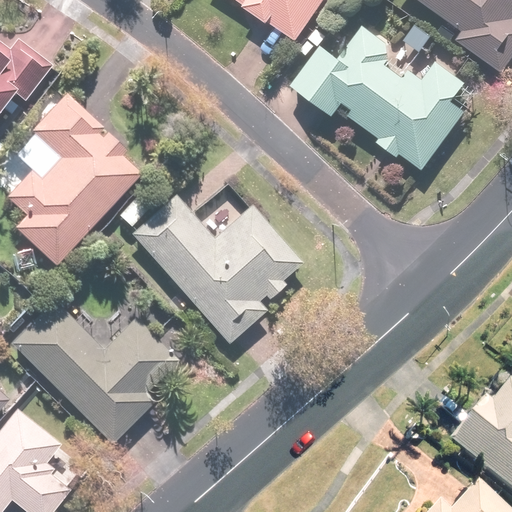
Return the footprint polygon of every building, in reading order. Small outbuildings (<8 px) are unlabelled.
[(225,0),(293,46),(324,0),(225,0)] [(511,0),(411,0),(458,33),(450,44),(498,78),(511,58),(511,0)] [(430,41),(411,26),(399,41),(417,56),(430,41)] [(317,49),(286,92),(328,123),(339,108),(349,115),(344,121),(376,145),(373,148),(390,160),(393,155),(422,176),(465,117),(457,111),(471,93),(434,65),(421,84),(409,75),(401,84),(383,70),(395,54),(359,27),(334,61),(317,49)] [(0,101),(7,93),(20,102),(47,66),(13,40),(4,51),(0,47),(0,101)] [(122,152),(60,93),(24,132),(31,138),(14,156),(29,171),(1,201),(19,218),(7,231),(47,268),(136,174),(118,156),(122,152)] [(126,228),(150,205),(138,193),(114,216),(126,228)] [(171,198),(127,236),(225,347),(262,314),(253,303),(261,296),(263,298),(279,284),(275,280),(294,264),(243,206),(207,238),(171,198)] [(53,304),(9,345),(105,446),(152,402),(142,392),(171,363),(130,320),(97,351),(53,304)] [(477,412),(448,446),(511,500),(511,382),(510,381),(481,415),(477,412)] [(20,511),(48,511),(66,490),(52,479),(69,457),(12,412),(0,426),(0,509),(7,501),(20,511)] [(502,511),(480,491),(459,511),(448,511),(441,505),(433,511),(502,511)]
